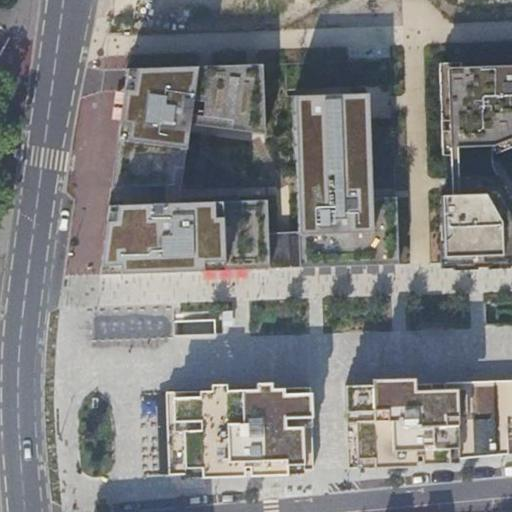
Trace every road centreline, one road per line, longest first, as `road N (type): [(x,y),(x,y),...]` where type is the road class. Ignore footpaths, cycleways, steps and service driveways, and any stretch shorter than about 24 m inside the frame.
road 1 (secondary): [(25,511),(14,378),(66,0)]
road 2 (residential): [(327,507),(511,490)]
